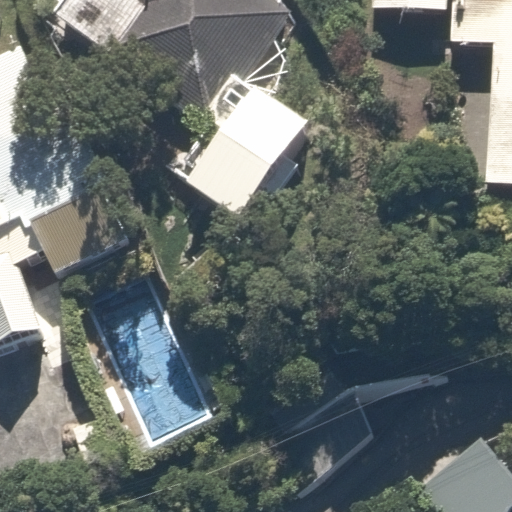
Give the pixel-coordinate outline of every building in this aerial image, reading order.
[(60,0),(47,20),(101,56),(120,28),(222,97),(281,10),(265,0),(60,0)] [(511,197),(511,0),(363,0),(363,7),(446,11),(444,44),(480,45),(474,196),(511,197)] [(0,118),(14,111),(0,85),(0,213),(21,202),(0,163),(0,118)] [(270,195),(295,168),(274,149),(296,126),(252,85),(174,169),(218,210),(250,176),(270,195)] [(0,346),(45,322),(7,252),(0,255),(0,346)] [(424,511),(487,511),(511,490),(511,469),(473,427),(404,490),(424,511)]
